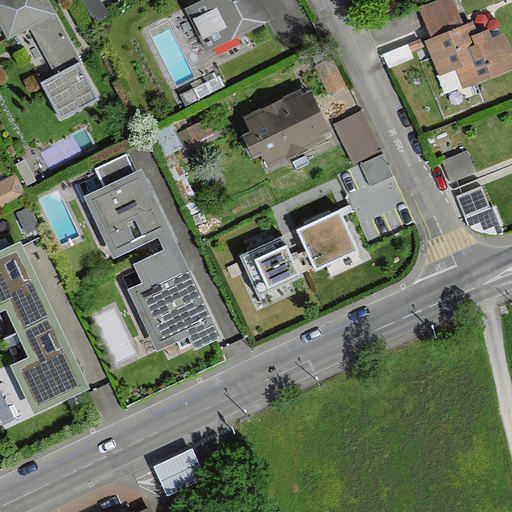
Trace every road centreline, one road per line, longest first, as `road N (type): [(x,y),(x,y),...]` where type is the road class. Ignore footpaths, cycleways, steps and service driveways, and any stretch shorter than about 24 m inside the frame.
road 1 (tertiary): [(0,506),(468,290)]
road 2 (residential): [(332,0),(468,290)]
